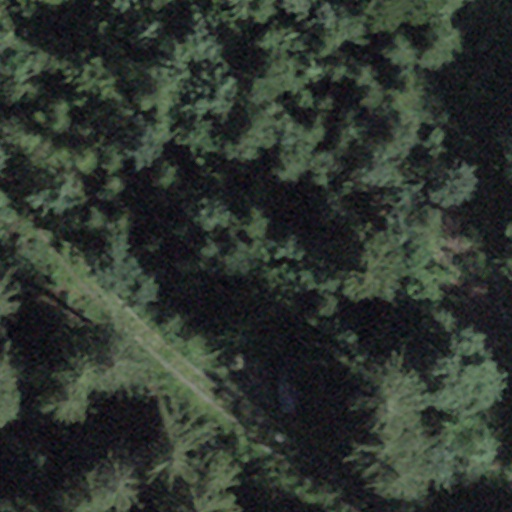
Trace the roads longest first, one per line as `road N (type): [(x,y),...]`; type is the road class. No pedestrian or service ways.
road 1 (track): [(0,140),(65,189),(146,342),(376,511)]
road 2 (track): [(511,331),(497,239),(511,109)]
